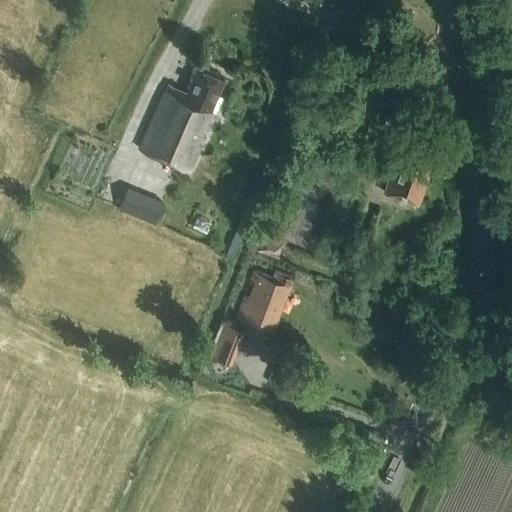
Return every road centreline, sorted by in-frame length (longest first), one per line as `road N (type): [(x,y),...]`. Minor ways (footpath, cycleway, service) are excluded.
road 1 (tertiary): [(377,511),(462,327),(484,230),(474,131),(454,59),(460,0)]
road 2 (track): [(432,511),(467,439),(511,447)]
